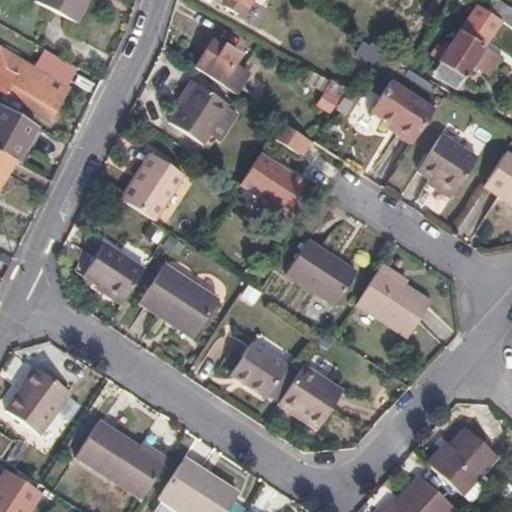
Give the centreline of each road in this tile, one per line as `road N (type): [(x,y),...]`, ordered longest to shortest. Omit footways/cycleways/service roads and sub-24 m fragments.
road 1 (residential): [(14,296),(339,501),(468,366)]
road 2 (residential): [(14,296),(158,0)]
road 3 (residential): [(511,296),(346,195)]
